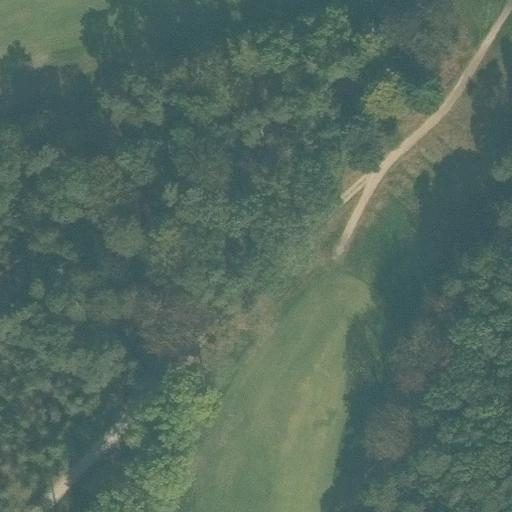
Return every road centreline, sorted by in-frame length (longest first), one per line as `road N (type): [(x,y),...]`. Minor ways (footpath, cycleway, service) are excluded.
road 1 (track): [(41,511),(363,172),(429,129),(507,0)]
road 2 (track): [(0,126),(362,7)]
